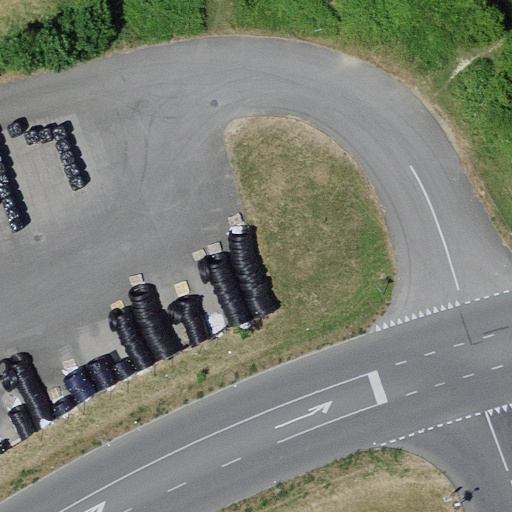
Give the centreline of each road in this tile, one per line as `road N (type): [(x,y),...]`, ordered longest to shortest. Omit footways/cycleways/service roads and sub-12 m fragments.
road 1 (secondary): [(471,359),(96,511)]
road 2 (unknown): [(0,329),(77,276),(154,191),(189,127),(197,91)]
road 3 (residential): [(511,491),(471,359)]
